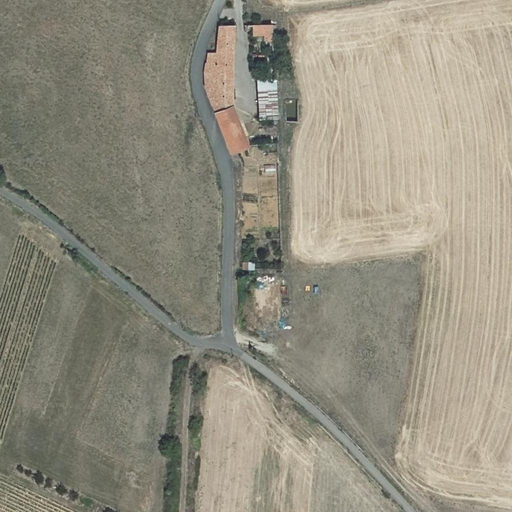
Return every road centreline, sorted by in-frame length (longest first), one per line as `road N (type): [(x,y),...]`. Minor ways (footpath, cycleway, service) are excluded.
road 1 (unclassified): [(218,0),(195,55),(196,94),(225,171),(226,344)]
road 2 (unclassified): [(0,186),(171,328),(226,344)]
road 3 (unclassified): [(226,344),(355,450),(410,511)]
